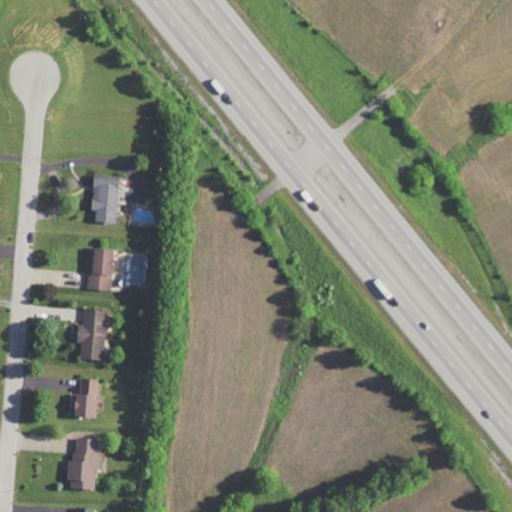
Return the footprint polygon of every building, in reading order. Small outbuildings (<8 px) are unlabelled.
[(117,176),(92,175),(91,211),(94,211),(94,222),(115,224),(117,176)] [(111,250),(88,249),(87,290),(110,291),(111,250)] [(101,361),(107,311),(84,309),(82,325),(77,325),(75,342),(80,343),(78,358),(101,361)] [(96,380),(80,379),(79,394),(73,394),(72,417),(94,419),(96,380)] [(94,490),(95,470),(102,470),(103,453),(97,453),(98,440),(75,439),(74,460),(68,460),(67,489),(94,490)]
